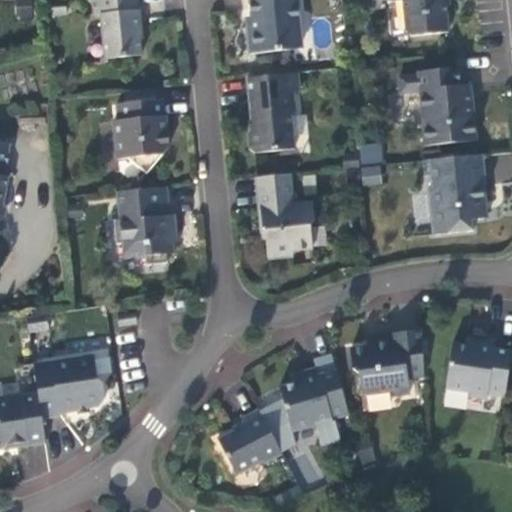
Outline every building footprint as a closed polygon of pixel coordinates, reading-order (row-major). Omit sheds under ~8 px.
[(142,56),(139,30),(142,29),(138,0),(92,0),(94,17),(101,16),(106,59),(142,56)] [(297,0),(249,0),(252,26),(247,26),(250,54),(282,51),(281,47),(302,45),(297,0)] [(444,6),(443,0),(403,0),(406,31),(412,36),(449,33),(446,6),(444,6)] [(473,116),(468,111),(467,104),(472,103),(470,85),(460,86),(458,68),(418,72),(419,75),(399,77),(401,93),(421,91),(426,146),(476,141),(473,116)] [(298,74),(247,79),(252,127),(248,133),(250,149),(255,153),(295,149),(291,117),(296,112),(294,92),(300,91),(298,74)] [(124,91),(125,104),(155,100),(154,88),(124,91)] [(155,100),(125,104),(116,105),(118,121),(113,122),(117,160),(128,159),(147,175),(170,147),(166,116),(164,116),(162,100),(155,100)] [(0,211),(6,208),(3,203),(8,177),(4,176),(11,144),(0,141),(0,211)] [(361,164),(383,161),(380,142),(358,145),(361,164)] [(488,218),(484,184),(486,184),(483,155),(430,161),(433,188),(429,188),(433,234),(474,230),(473,220),(488,218)] [(361,165),(361,184),(381,184),(381,165),(361,165)] [(290,175),(258,178),(263,230),(265,229),(268,259),(293,256),(293,251),(312,249),(309,227),(314,222),(312,202),(293,204),(290,175)] [(177,234),(175,215),(170,216),(167,187),(117,192),(120,220),(114,220),(117,244),(123,244),(124,258),(146,256),(146,266),(168,264),(167,254),(174,253),(172,234),(177,234)] [(327,245),(324,224),(312,225),(315,246),(327,245)] [(136,313),(118,315),(119,326),(137,324),(136,313)] [(29,332),(49,329),(47,314),(27,317),(29,332)] [(424,376),(421,329),(392,333),(392,338),(367,341),(368,347),(350,349),(353,369),(359,374),(361,391),(366,395),(390,392),(395,395),(410,393),(408,378),(424,376)] [(505,396),(511,351),(495,349),(496,341),(467,337),(466,345),(453,343),(446,388),(470,391),(470,395),(487,398),(488,394),(505,396)] [(38,392),(42,419),(60,416),(60,413),(80,410),(80,409),(100,405),(105,398),(103,383),(98,379),(94,354),(34,364),(38,392)] [(261,413),(281,451),(296,443),(292,431),(315,424),(316,428),(333,423),(332,419),(349,414),(332,355),(315,360),(317,368),(290,375),(292,384),(280,387),(284,401),(261,413)] [(46,443),(42,419),(38,392),(0,397),(0,448),(4,448),(7,444),(12,444),(16,446),(28,444),(28,445),(46,443)] [(281,451),(261,413),(259,410),(242,419),(245,425),(218,439),(237,475),(263,462),(264,464),(282,454),(281,451)]
